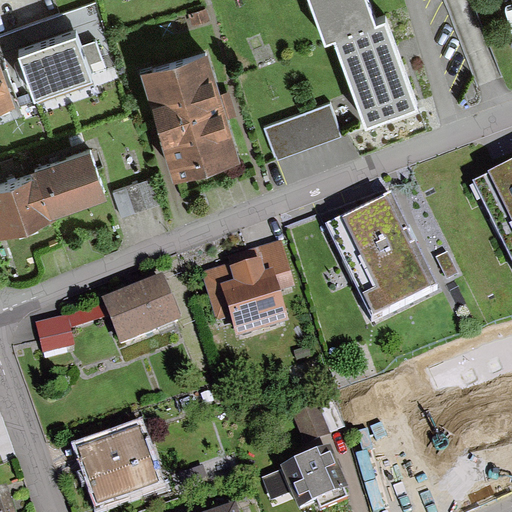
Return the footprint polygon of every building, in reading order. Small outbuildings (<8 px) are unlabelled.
[(314,0),(327,33),(334,30),(378,14),(372,0),(314,0)] [(334,30),(367,117),(419,97),(386,11),(378,14),(334,30)] [(20,41),(35,85),(93,65),(94,69),(106,65),(96,37),(84,41),(77,21),(20,41)] [(141,62),(174,170),(241,150),(208,42),(141,62)] [(0,103),(17,98),(0,50),(0,103)] [(331,100),(265,124),(277,157),(343,133),(331,100)] [(0,180),(0,231),(18,225),(20,230),(38,224),(36,218),(53,211),(52,209),(108,189),(90,142),(32,163),(34,168),(0,180)] [(511,163),(473,183),(511,262),(511,163)] [(153,175),(113,189),(122,215),(162,202),(153,175)] [(392,193),(326,226),(374,321),(440,288),(392,193)] [(231,265),(202,273),(217,322),(231,318),(237,338),(290,322),(280,291),(296,287),(282,241),(229,258),(231,265)] [(449,252),(436,258),(447,280),(459,273),(449,252)] [(164,275),(102,299),(104,304),(108,316),(120,346),(182,321),(164,275)] [(104,304),(68,315),(71,329),(108,316),(104,304)] [(68,315),(36,323),(40,340),(72,333),(71,329),(68,315)] [(72,333),(40,340),(43,354),(75,346),(72,333)] [(309,346),(293,351),(297,361),(312,356),(309,346)] [(419,417),(452,406),(463,438),(511,421),(511,402),(505,383),(511,380),(511,346),(500,351),(502,358),(410,390),(419,417)] [(334,401),(319,407),(331,434),(345,428),(334,401)] [(319,407),(319,405),(294,415),(306,444),(331,434),(319,407)] [(140,429),(79,450),(99,507),(160,486),(140,429)] [(282,469),(300,510),(317,503),(321,511),(350,499),(346,490),(349,489),(331,448),(282,469)] [(203,466),(179,474),(184,486),(207,478),(203,466)] [(0,511),(16,511),(8,487),(0,489),(0,511)]
